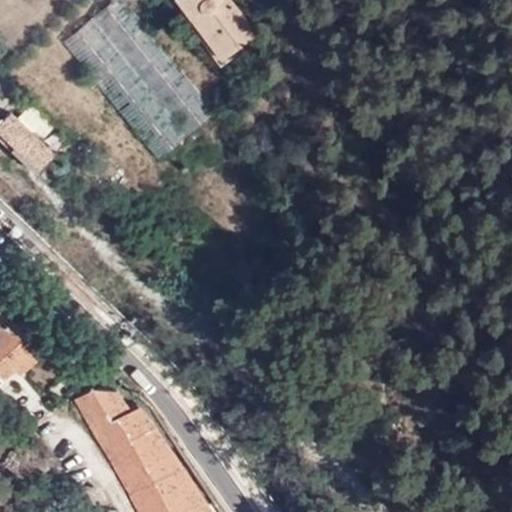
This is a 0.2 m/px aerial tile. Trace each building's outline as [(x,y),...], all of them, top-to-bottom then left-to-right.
[(124,0),(99,0),(60,35),(156,149),(210,101),(124,0)] [(255,0),(207,0),(247,51),(275,27),(255,0)] [(20,103),(0,126),(0,135),(40,171),(65,143),(20,103)] [(246,254),(233,266),(247,282),(261,267),(246,254)] [(16,311),(12,316),(10,313),(7,315),(0,308),(0,363),(1,363),(9,371),(20,362),(26,368),(43,351),(31,339),(37,333),(16,311)] [(204,511),(138,406),(112,407),(100,385),(78,388),(59,412),(113,511),(204,511)]
